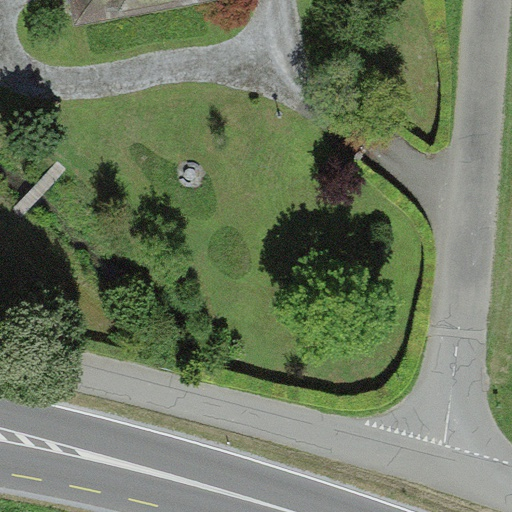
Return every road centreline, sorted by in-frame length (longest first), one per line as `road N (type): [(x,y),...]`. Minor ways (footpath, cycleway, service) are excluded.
road 1 (unclassified): [(443,464),(489,0)]
road 2 (unclassified): [(0,351),(443,464)]
road 3 (primary): [(284,511),(0,435)]
